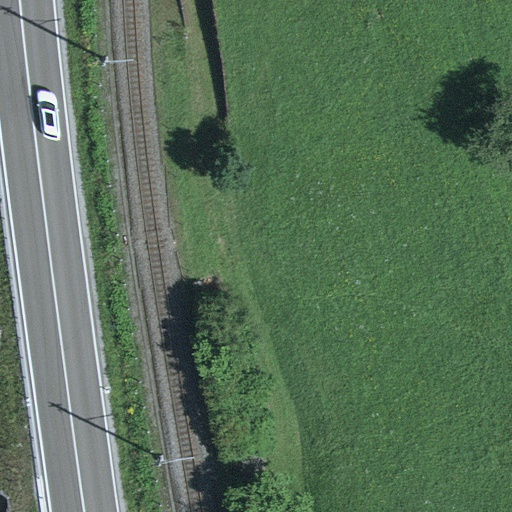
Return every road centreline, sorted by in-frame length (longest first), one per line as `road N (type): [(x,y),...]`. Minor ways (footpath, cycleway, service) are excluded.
road 1 (track): [(0,501),(242,466),(266,442),(197,0)]
road 2 (secondary): [(20,0),(84,511)]
